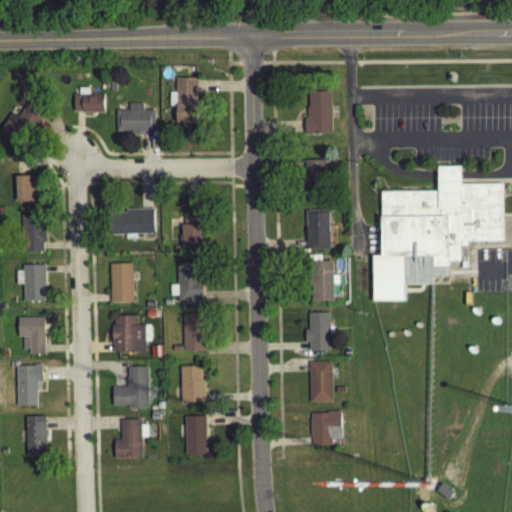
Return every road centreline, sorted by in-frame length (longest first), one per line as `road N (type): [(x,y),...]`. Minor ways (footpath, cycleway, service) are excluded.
road 1 (residential): [(82,511),(77,172)]
road 2 (tertiary): [(262,511),(250,174)]
road 3 (primary): [(248,45),(0,47)]
road 4 (primary): [(426,41),(248,45)]
